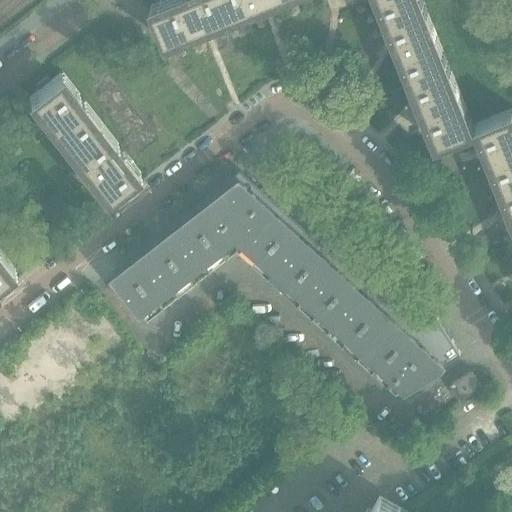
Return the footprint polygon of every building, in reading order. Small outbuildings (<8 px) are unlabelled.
[(235,13),(229,0),(163,0),(152,5),(166,40),(235,13)] [(266,0),(229,0),(235,13),(266,0)] [(423,1),(423,0),(381,0),(388,15),(423,1)] [(447,60),(436,32),(423,1),(388,15),(411,74),(447,60)] [(474,128),(460,92),(447,60),(411,74),(438,142),(474,128)] [(67,145),(98,122),(77,95),(60,73),(50,81),(47,77),(36,85),(39,89),(30,96),(67,145)] [(511,176),(511,108),(493,116),(478,122),(483,134),(502,181),(511,176)] [(137,172),(115,143),(98,122),(67,145),(107,196),(137,172)] [(511,176),(502,181),(511,207),(511,176)] [(149,318),(227,256),(193,212),(114,274),(149,318)] [(0,279),(13,269),(0,252),(0,279)] [(449,359),(461,352),(437,315),(412,331),(346,270),(309,311),(397,392),(405,383),(408,385),(449,359)] [(452,383),(462,398),(482,386),(472,370),(462,377),(452,383)] [(408,511),(380,496),(370,511),(408,511)]
